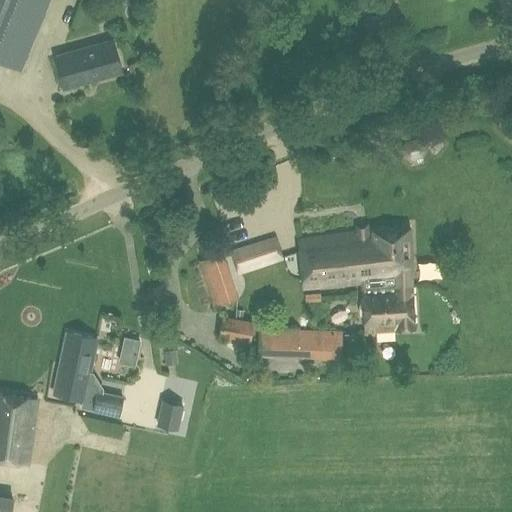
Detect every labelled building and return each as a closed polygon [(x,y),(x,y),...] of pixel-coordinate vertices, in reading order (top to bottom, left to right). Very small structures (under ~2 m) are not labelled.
[(0,0),(0,62),(21,71),(50,0),(0,0)] [(403,6),(378,17),(399,61),(424,50),(403,6)] [(64,90),(122,73),(113,42),(55,58),(64,90)] [(362,284),(362,290),(412,286),(410,229),(372,232),(299,242),(304,290),(362,284)] [(236,272),(283,258),(277,237),(230,253),(236,272)] [(239,300),(224,253),(199,262),(214,308),(239,300)] [(414,330),(412,286),(362,290),(365,334),(414,330)] [(254,322),(224,317),(220,340),(250,344),(254,322)] [(261,329),(260,356),(341,358),(342,331),(261,329)] [(88,384),(96,348),(98,340),(68,333),(54,395),(83,402),(81,408),(119,417),(123,399),(98,393),(93,386),(88,384)] [(0,461),(28,465),(36,399),(0,394),(0,461)] [(163,401),(158,424),(177,429),(182,405),(163,401)] [(0,493),(0,511),(14,511),(17,496),(0,493)]
